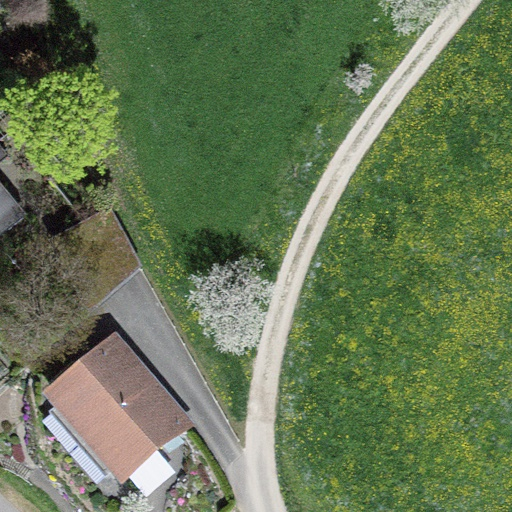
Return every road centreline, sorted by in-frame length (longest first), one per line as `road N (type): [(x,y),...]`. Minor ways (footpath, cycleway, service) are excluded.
road 1 (track): [(464,0),(354,146),(290,276),(262,398),(270,511)]
road 2 (track): [(136,303),(265,500)]
